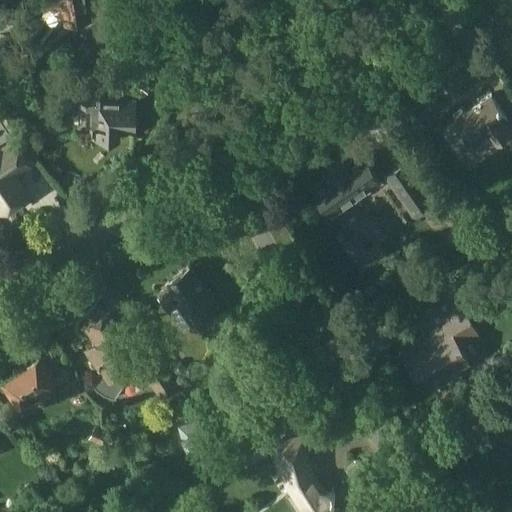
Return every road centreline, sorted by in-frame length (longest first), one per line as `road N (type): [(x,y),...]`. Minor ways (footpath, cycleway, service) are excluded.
road 1 (residential): [(446,511),(278,293),(221,156)]
road 2 (residential): [(221,156),(442,0)]
road 3 (residential): [(0,307),(221,156)]
road 4 (residential): [(221,156),(154,0)]
